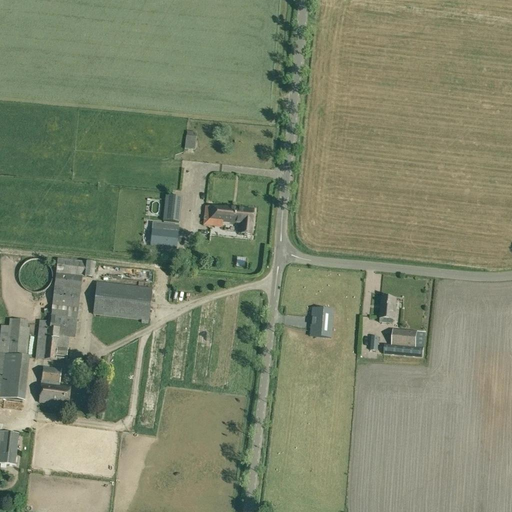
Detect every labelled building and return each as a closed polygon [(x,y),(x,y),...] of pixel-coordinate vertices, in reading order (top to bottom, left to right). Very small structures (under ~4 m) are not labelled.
[(183,148),(193,148),(194,129),(184,129),(183,148)] [(163,221),(179,223),(181,198),(166,196),(163,221)] [(242,225),(241,234),(251,235),(254,211),(224,207),(224,209),(205,208),(204,226),(222,228),(223,223),(242,225)] [(151,247),(176,249),(179,226),(153,223),(151,247)] [(22,267),(20,270),(19,273),(18,277),(19,280),(20,284),(22,287),(25,290),(28,292),(31,293),(35,294),(38,293),(42,292),(45,291),(48,288),(50,285),(51,282),(52,278),(52,275),(51,271),(50,268),(47,265),(45,263),(41,261),(38,260),(34,260),(31,260),(27,262),(24,264),(22,267)] [(66,364),(69,339),(75,339),(83,278),(93,279),(96,265),(58,260),(50,323),(40,321),(35,359),(66,364)] [(93,316),(141,322),(141,324),(148,324),(152,289),(97,283),(93,316)] [(380,323),(390,324),(390,320),(397,321),(398,311),(395,311),(396,300),(383,299),(381,319),(380,323)] [(332,311),(312,309),(310,337),(330,339),(332,311)] [(9,320),(9,327),(1,326),(0,333),(0,399),(25,402),(29,358),(26,358),(29,329),(27,329),(28,322),(9,320)] [(425,333),(393,330),(392,346),(384,345),(384,356),(423,359),(425,333)] [(377,352),(379,337),(372,337),(370,351),(377,352)] [(39,403),(68,406),(70,389),(59,388),(61,371),(43,369),(39,403)] [(0,464),(15,466),(19,436),(0,433),(0,464)]
